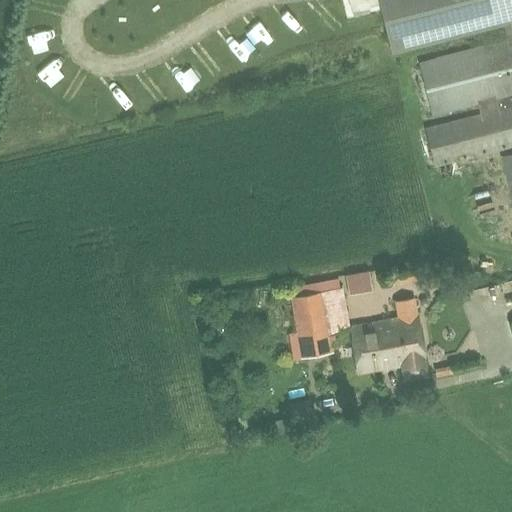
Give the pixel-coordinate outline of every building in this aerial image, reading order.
[(348,0),(351,12),(379,4),(377,0),(348,0)] [(511,146),(511,22),(511,21),(511,0),(378,0),(392,53),(504,24),(508,40),(418,62),(431,114),(477,103),(480,115),(423,129),(435,168),(511,146)] [(511,196),(511,154),(502,157),(511,196)] [(360,274),(361,288),(376,288),(376,274),(360,274)] [(288,297),(295,337),(310,335),(311,339),(327,336),(327,334),(328,334),(328,333),(348,329),(342,292),(322,296),(320,281),(288,287),(290,297),(288,297)] [(486,285),(487,297),(502,296),(501,284),(486,285)] [(401,314),(421,312),(419,290),(398,293),(401,314)] [(397,349),(401,366),(404,382),(427,379),(418,317),(381,323),(384,351),(397,349)] [(357,373),(401,366),(397,349),(384,351),(381,323),(350,328),(357,373)] [(310,335),(295,337),(300,361),(333,355),(328,334),(327,334),(327,336),(311,339),(310,335)]
